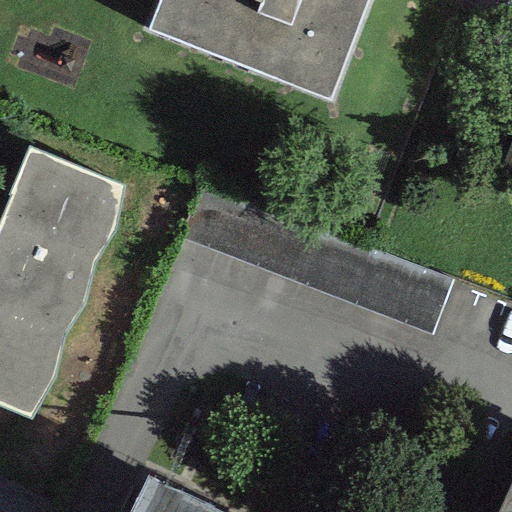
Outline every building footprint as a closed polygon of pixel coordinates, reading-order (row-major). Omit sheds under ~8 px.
[(363,0),(156,0),(148,21),(329,90),(363,0)] [(128,183),(31,139),(0,207),(0,397),(24,409),(128,183)] [(250,511),(147,460),(120,511),(250,511)] [(511,511),(511,463),(488,511),(511,511)] [(55,511),(59,505),(0,476),(0,511),(55,511)]
